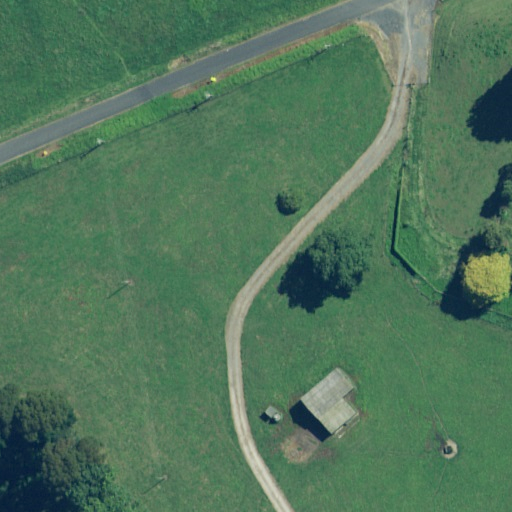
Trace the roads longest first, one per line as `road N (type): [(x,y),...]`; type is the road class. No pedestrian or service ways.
road 1 (track): [(0,237),(93,250),(169,275),(204,298),(225,326),(248,456),(280,511)]
road 2 (unclassified): [(0,155),(377,0)]
